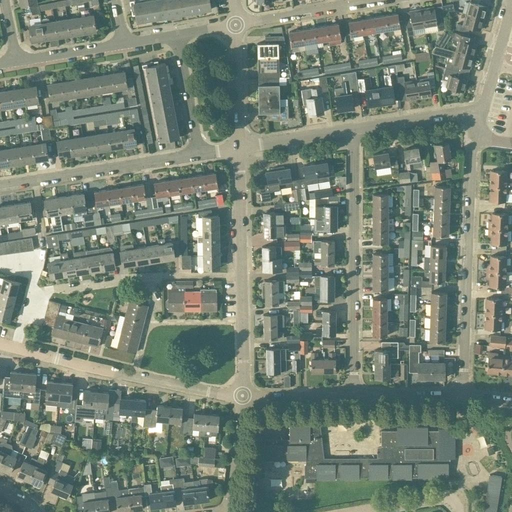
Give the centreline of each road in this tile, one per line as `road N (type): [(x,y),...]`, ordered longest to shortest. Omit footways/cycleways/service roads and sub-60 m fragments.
road 1 (residential): [(351,393),(354,128)]
road 2 (residential): [(462,395),(475,137)]
road 3 (residential): [(241,396),(15,348)]
road 4 (residential): [(29,293),(124,278),(242,275)]
road 5 (residential): [(0,186),(198,153)]
road 6 (residential): [(235,25),(383,0)]
road 7 (unclassified): [(242,275),(237,148)]
road 8 (residential): [(354,128),(479,114)]
road 9 (unclassified): [(237,148),(235,25)]
road 10 (unclassified): [(241,396),(242,275)]
